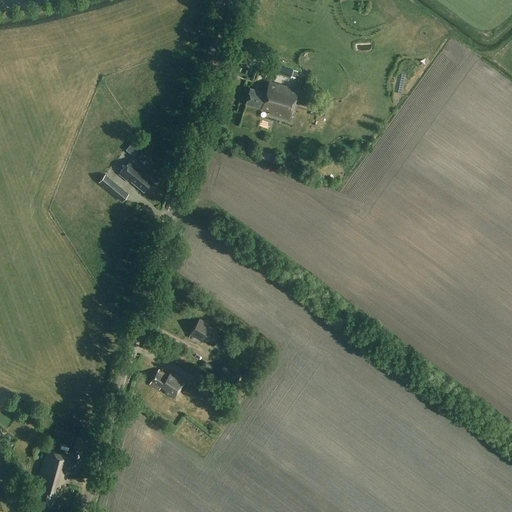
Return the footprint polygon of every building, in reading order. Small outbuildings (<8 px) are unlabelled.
[(280,65),(278,72),(290,77),(293,70),(280,65)] [(250,88),(245,104),(270,111),(269,114),(288,120),(297,91),(268,82),(265,93),(250,88)] [(276,117),(250,109),(247,117),(268,124),(274,126),(276,117)] [(125,149),(133,155),(140,146),(133,140),(125,149)] [(152,181),(143,173),(144,172),(130,160),(119,174),(129,183),(131,181),(144,191),(152,181)] [(99,183),(122,202),(128,194),(105,175),(99,183)] [(213,346),(219,336),(207,328),(209,325),(198,319),(190,334),(200,340),(201,339),(213,346)] [(221,341),(224,344),(225,345),(224,346),(228,349),(235,340),(226,334),(221,341)] [(225,363),(218,374),(232,384),(240,373),(225,363)] [(158,369),(149,384),(159,391),(161,388),(166,391),(164,394),(173,400),(185,382),(172,372),(168,376),(158,369)] [(133,387),(157,404),(162,397),(138,380),(133,387)] [(182,392),(190,398),(196,389),(188,383),(182,392)] [(208,384),(202,392),(213,400),(219,392),(208,384)] [(77,437),(74,448),(81,450),(84,439),(77,437)] [(62,497),(66,484),(64,484),(66,477),(68,478),(74,458),(48,450),(33,502),(51,507),(54,495),(62,497)]
